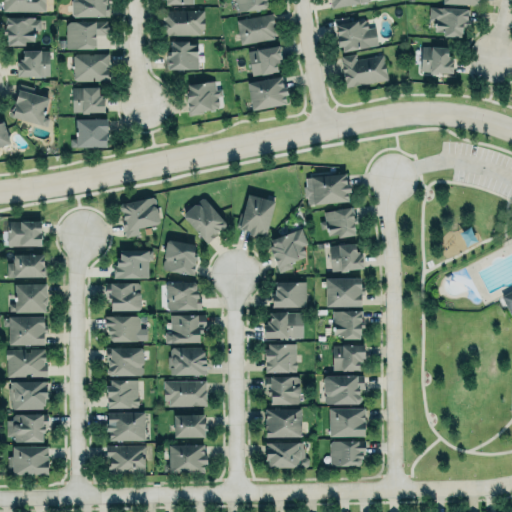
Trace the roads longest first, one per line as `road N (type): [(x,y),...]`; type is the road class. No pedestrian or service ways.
road 1 (tertiary): [(511,132),(442,113),(391,114),(0,192)]
road 2 (residential): [(0,497),(484,489),(511,482)]
road 3 (residential): [(387,175),(396,491)]
road 4 (residential): [(85,237),(75,273),(76,496)]
road 5 (residential): [(233,273),(234,493)]
road 6 (residential): [(301,0),(322,127)]
